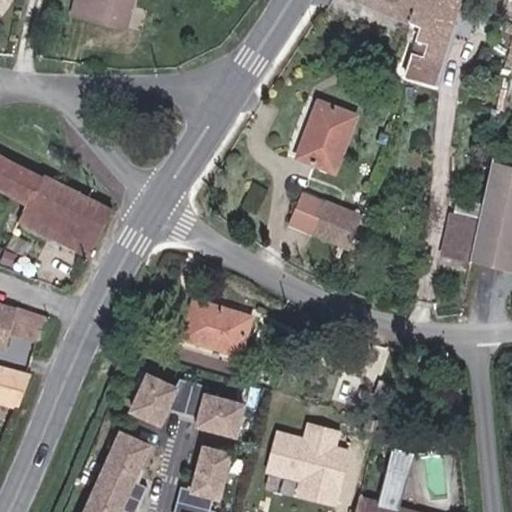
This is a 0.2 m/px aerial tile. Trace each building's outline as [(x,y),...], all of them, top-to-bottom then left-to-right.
[(90,0),(88,7),(140,21),(145,0),(90,0)] [(374,0),(428,23),(433,0),(374,0)] [(417,76),(442,85),(471,0),(433,0),(428,23),(435,26),(417,76)] [(318,159),(353,173),(374,118),(340,105),(318,159)] [(66,236),(77,215),(93,184),(64,162),(59,165),(2,132),(0,130),(0,170),(45,194),(34,217),(66,236)] [(483,274),(511,279),(511,175),(504,174),(491,234),(483,274)] [(77,215),(111,233),(126,208),(93,184),(77,215)] [(306,227),(331,237),(344,203),(319,193),(306,227)] [(331,237),(355,246),(366,211),(344,203),(331,237)] [(355,246),(366,251),(379,215),(366,211),(355,246)] [(66,236),(98,255),(111,233),(77,215),(66,236)] [(483,274),(491,234),(465,229),(456,268),(483,274)] [(0,342),(15,349),(28,308),(0,298),(0,342)] [(196,341),(256,357),(265,317),(207,302),(196,341)] [(24,331),(35,335),(42,314),(31,309),(24,331)] [(35,335),(56,343),(62,323),(42,314),(35,335)] [(43,379),(7,366),(0,384),(0,427),(11,404),(31,411),(43,379)] [(245,408),(207,398),(209,392),(179,385),(175,394),(146,381),(131,416),(159,429),(166,414),(201,423),(200,429),(237,438),(245,408)] [(397,384),(392,400),(417,407),(421,391),(397,384)] [(348,505),(363,454),(349,450),(353,435),(321,425),(316,440),(289,432),(278,468),(312,478),(307,492),(348,505)] [(122,511),(149,451),(121,439),(88,511),(122,511)] [(213,511),(216,501),(221,502),(232,458),(203,451),(192,495),(180,492),(174,511),(213,511)] [(415,511),(374,499),(369,511),(415,511)]
